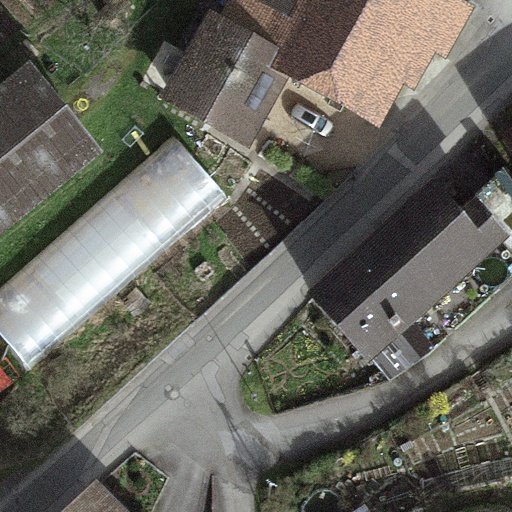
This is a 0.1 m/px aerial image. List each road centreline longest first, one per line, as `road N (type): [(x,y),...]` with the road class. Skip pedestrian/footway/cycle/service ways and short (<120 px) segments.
road 1 (unclassified): [(172,371),(405,169),(511,35)]
road 2 (residential): [(233,438),(281,431),(390,393),(511,319)]
road 3 (unclassified): [(23,511),(172,371)]
